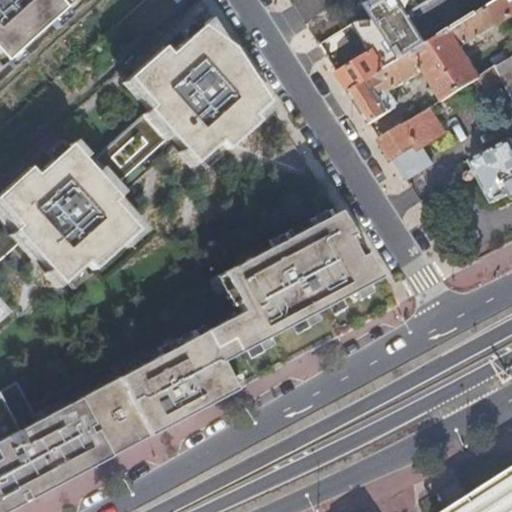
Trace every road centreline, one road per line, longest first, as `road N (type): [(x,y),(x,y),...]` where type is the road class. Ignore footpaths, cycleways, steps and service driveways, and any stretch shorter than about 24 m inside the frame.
road 1 (primary): [(511,326),(157,511)]
road 2 (primary): [(448,323),(105,511)]
road 3 (residential): [(448,323),(244,0)]
road 4 (primary): [(202,511),(444,393)]
road 5 (primary): [(274,511),(494,408)]
